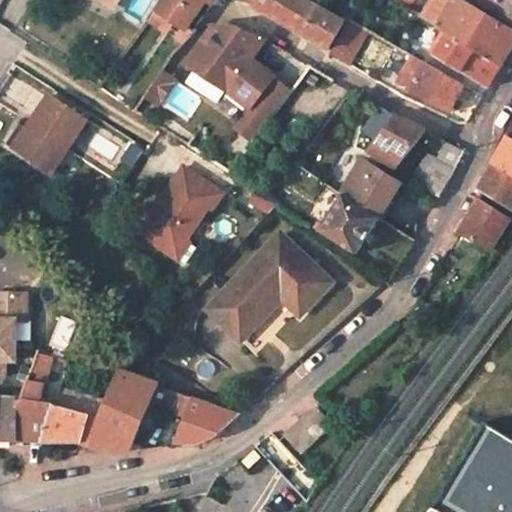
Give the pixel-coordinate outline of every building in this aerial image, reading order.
[(149,21),(160,28),(167,18),(179,26),(197,0),(205,0),(211,3),(213,0),(163,0),(155,13),(149,21)] [(185,30),(205,0),(197,0),(179,26),(185,30)] [(328,51),(344,22),(304,0),(256,0),(252,8),(328,51)] [(511,30),(460,0),(431,0),(421,18),(439,28),(448,34),(476,51),(500,66),(511,45),(511,30)] [(511,0),(473,0),(511,23),(511,0)] [(350,67),(369,33),(348,21),(331,53),(329,56),(350,67)] [(251,77),(259,65),(249,58),(263,40),(265,36),(232,25),(215,24),(205,39),(188,64),(227,89),(251,105),(264,86),(251,77)] [(439,48),(448,34),(439,28),(430,43),(439,48)] [(435,56),(460,70),(463,72),(476,51),(448,34),(439,48),(435,56)] [(463,72),(488,87),(500,66),(476,51),(463,72)] [(413,57),(396,84),(408,90),(406,93),(448,113),(464,85),(413,57)] [(251,142),(291,89),(272,75),(264,86),(251,105),(233,128),(251,142)] [(11,149),(49,172),(82,121),(45,97),(11,149)] [(395,170),(425,131),(396,115),(367,151),(369,153),(395,170)] [(511,141),(506,138),(492,163),(511,175),(511,141)] [(429,171),(448,182),(464,152),(444,141),(429,171)] [(511,209),(511,175),(492,163),(478,189),(483,192),(511,209)] [(221,193),(181,167),(138,233),(169,254),(180,238),(184,241),(207,207),(210,209),(221,193)] [(379,217),(401,184),(377,169),(373,176),(359,168),(342,194),(379,217)] [(318,230),(355,254),(379,217),(342,194),(318,230)] [(489,251),(495,240),(511,217),(478,199),(466,220),(459,232),(458,234),(489,251)] [(280,235),(210,308),(241,338),(282,295),(300,313),(329,283),(280,235)] [(180,238),(169,254),(186,265),(196,249),(184,241),(180,238)] [(0,321),(10,321),(25,321),(25,295),(0,294),(0,321)] [(0,321),(0,362),(3,362),(10,362),(10,321),(0,321)] [(36,354),(28,381),(41,385),(49,358),(36,354)] [(146,412),(157,385),(118,371),(98,421),(91,446),(95,448),(130,450),(146,412)] [(54,406),(35,404),(41,385),(28,381),(21,401),(23,442),(43,442),(54,406)] [(146,412),(158,417),(162,409),(185,417),(193,397),(157,385),(146,412)] [(191,419),(219,429),(238,413),(193,397),(185,417),(191,419)] [(0,441),(23,442),(21,401),(0,399),(0,441)] [(98,421),(54,406),(43,442),(82,442),(91,446),(98,421)] [(316,408),(286,434),(300,450),(330,424),(316,408)] [(186,432),(206,438),(219,429),(191,419),(186,432)]
